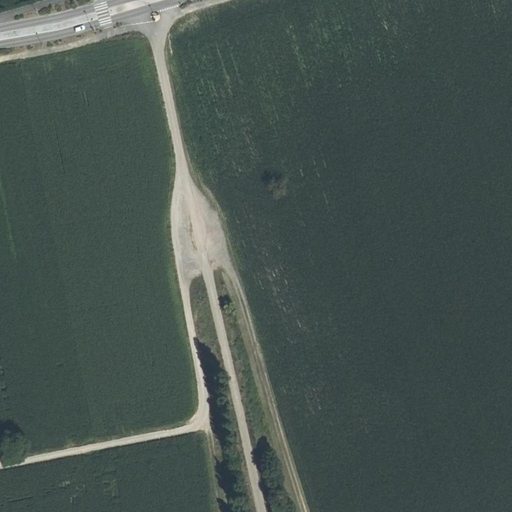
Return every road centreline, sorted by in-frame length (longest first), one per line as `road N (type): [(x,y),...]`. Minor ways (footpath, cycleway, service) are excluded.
road 1 (track): [(156,38),(264,511)]
road 2 (track): [(0,466),(196,428),(206,405),(171,218),(185,177)]
road 3 (secondary): [(0,44),(131,13)]
road 4 (secondary): [(121,0),(0,28)]
